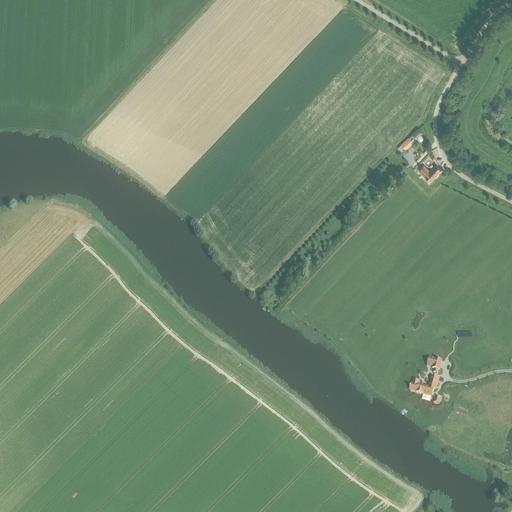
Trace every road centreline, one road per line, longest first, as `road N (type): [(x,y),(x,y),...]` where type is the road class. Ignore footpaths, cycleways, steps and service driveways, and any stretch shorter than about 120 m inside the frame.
road 1 (unclassified): [(511,202),(456,171),(436,140),(438,104),(460,64)]
road 2 (unclassified): [(460,64),(356,0)]
